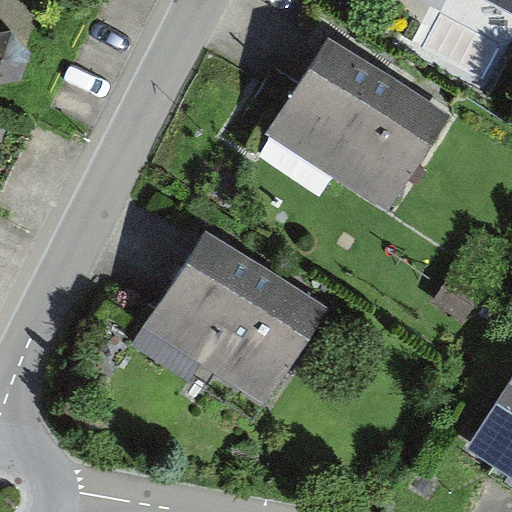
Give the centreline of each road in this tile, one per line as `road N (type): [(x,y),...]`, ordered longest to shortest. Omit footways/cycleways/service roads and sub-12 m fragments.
road 1 (residential): [(0,423),(200,0)]
road 2 (residential): [(174,511),(53,483)]
